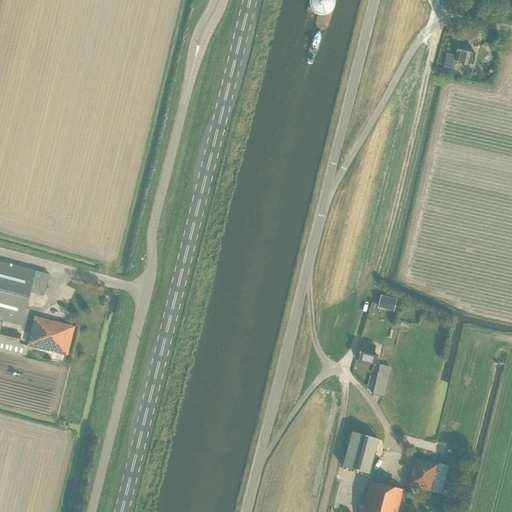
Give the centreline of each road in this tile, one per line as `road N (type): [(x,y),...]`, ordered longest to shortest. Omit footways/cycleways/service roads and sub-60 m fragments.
road 1 (unclassified): [(92,511),(149,276),(151,230),(196,50),(218,0)]
road 2 (primary): [(121,511),(249,0)]
road 3 (track): [(341,370),(386,240),(438,21)]
road 4 (unclassified): [(246,511),(326,192)]
road 5 (unclassified): [(326,192),(417,42),(441,18)]
road 6 (unclassified): [(326,192),(374,0)]
